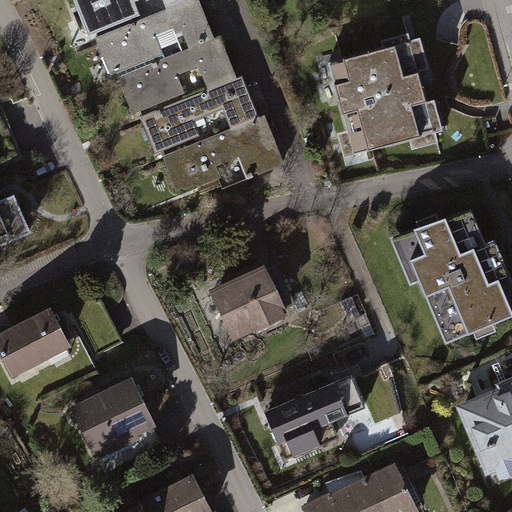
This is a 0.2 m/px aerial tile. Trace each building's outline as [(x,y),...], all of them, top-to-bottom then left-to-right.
[(69,0),(86,40),(93,37),(187,0),(69,0)] [(195,0),(187,0),(93,37),(110,79),(115,77),(211,39),(195,0)] [(215,37),(211,39),(115,77),(132,118),(136,116),(232,77),(215,37)] [(358,61),(319,68),(331,133),(378,125),(375,109),(442,98),(438,73),(424,75),(418,38),(356,49),(358,61)] [(232,77),(136,116),(154,160),(159,156),(256,118),(240,74),(232,77)] [(256,118),(159,156),(177,202),(279,163),(261,116),(256,118)] [(0,181),(0,247),(26,236),(0,181)] [(464,202),(387,236),(435,344),(511,311),(464,202)] [(265,268),(203,292),(223,343),(285,318),(265,268)] [(49,310),(0,332),(0,353),(13,383),(70,357),(49,310)] [(353,374),(263,413),(278,447),(286,444),(295,465),(329,451),(321,434),(370,413),(353,374)] [(134,382),(69,412),(94,464),(158,433),(134,382)] [(511,385),(457,407),(487,481),(511,470),(511,385)] [(412,511),(395,471),(311,507),(312,511),(412,511)] [(209,511),(194,478),(122,511),(209,511)]
